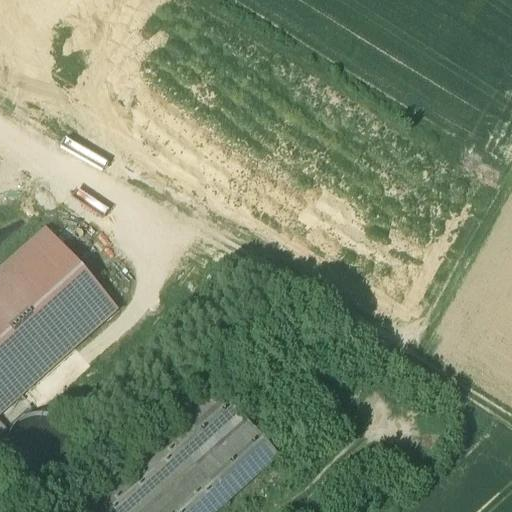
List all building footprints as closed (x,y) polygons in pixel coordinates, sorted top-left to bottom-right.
[(47,236),(0,278),(0,417),(117,314),(47,236)] [(218,391),(169,435),(198,466),(203,472),(231,504),(280,461),(218,391)] [(73,466),(76,453),(73,440),(66,429),(54,422),(41,419),(28,422),(17,429),(10,440),(8,454),(10,467),(18,478),(29,485),(42,487),(55,485),(66,477),(73,466)] [(169,435),(82,511),(146,511),(198,466),(169,435)] [(158,511),(203,472),(198,466),(146,511),(158,511)] [(203,472),(158,511),(222,511),(231,504),(203,472)]
